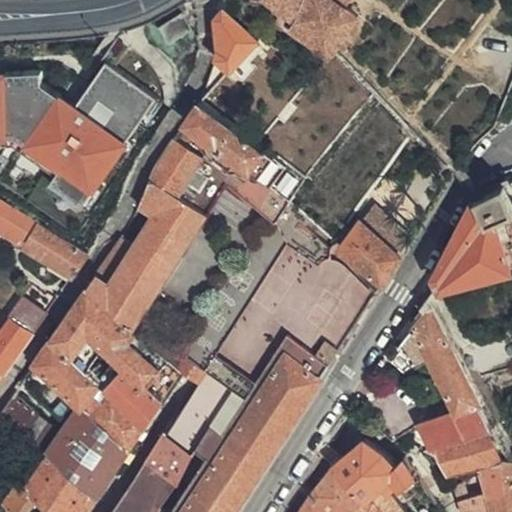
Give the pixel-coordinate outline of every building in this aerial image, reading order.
[(303,2),(300,0),(280,0),(276,6),(295,20),(303,2)] [(329,57),(361,18),(336,0),(300,0),(303,2),(295,20),(320,38),(314,46),(329,57)] [(261,38),(220,3),(217,9),(220,12),(217,18),(220,48),(218,57),(232,69),(261,38)] [(194,29),(185,14),(163,26),(172,42),(194,29)] [(154,96),(105,64),(75,105),(126,141),(154,96)] [(43,82),(42,66),(0,68),(0,148),(20,162),(64,98),(43,82)] [(20,162),(81,205),(126,141),(75,105),(64,98),(20,162)] [(309,179),(203,99),(188,122),(212,142),(208,148),(238,171),(242,165),(291,204),(309,179)] [(206,159),(178,139),(160,165),(140,204),(155,214),(135,244),(123,261),(112,253),(90,284),(111,304),(134,326),(137,320),(209,213),(181,195),(206,159)] [(234,176),(238,171),(208,148),(204,153),(234,176)] [(232,178),(206,159),(181,195),(209,213),(227,186),(232,178)] [(511,200),(505,185),(478,198),(438,275),(444,286),(511,268),(511,200)] [(36,220),(0,197),(0,224),(5,228),(3,231),(22,242),(36,220)] [(337,244),(290,206),(276,227),(187,354),(208,367),(206,371),(254,403),(287,353),(296,358),(305,344),(289,333),(256,379),(217,354),(287,247),(318,267),(322,261),(327,258),(333,257),(336,258),(332,249),(337,244)] [(395,222),(380,212),(365,227),(384,239),(395,222)] [(388,281),(407,252),(406,252),(417,236),(395,222),(384,239),(365,227),(363,227),(342,248),(388,281)] [(27,245),(74,275),(77,271),(90,253),(41,223),(27,245)] [(135,244),(123,236),(112,253),(123,261),(135,244)] [(187,354),(173,344),(167,353),(184,366),(188,370),(197,377),(162,432),(192,454),(216,418),(235,430),(180,511),(231,511),(342,347),(381,291),(336,258),(333,257),(327,258),(322,261),(318,267),(317,274),(319,279),(309,277),(305,344),(296,358),(287,353),(254,403),(206,371),(208,367),(187,354)] [(111,304),(90,284),(82,295),(51,340),(73,358),(90,334),(107,350),(91,373),(101,383),(118,397),(145,420),(184,366),(167,353),(137,328),(134,326),(111,304)] [(0,327),(0,365),(5,369),(51,306),(27,289),(0,327)] [(488,402),(426,297),(419,311),(412,322),(416,328),(403,345),(414,366),(433,359),(462,412),(479,405),(488,402)] [(173,344),(137,320),(134,326),(137,328),(167,353),(173,344)] [(73,358),(51,340),(35,363),(33,365),(82,405),(83,406),(101,383),(91,373),(73,358)] [(129,443),(145,420),(118,397),(101,383),(83,406),(103,422),(129,443)] [(57,428),(16,391),(0,413),(0,415),(42,449),(57,428)] [(83,406),(82,405),(47,453),(69,471),(103,422),(83,406)] [(426,425),(437,447),(493,429),(479,405),(462,412),(456,414),(445,418),(426,425)] [(442,412),(445,418),(456,414),(454,408),(442,412)] [(42,449),(0,415),(0,449),(31,475),(47,453),(42,449)] [(95,491),(129,443),(103,422),(69,471),(95,491)] [(493,429),(437,447),(448,472),(486,463),(508,458),(493,429)] [(192,454),(162,432),(158,438),(128,482),(160,503),(168,490),(192,454)] [(393,491),(415,471),(404,455),(398,462),(382,448),(363,439),(334,464),(361,499),(382,477),(393,491)] [(69,471),(47,453),(31,475),(27,481),(21,476),(5,493),(21,511),(22,511),(37,490),(55,505),(50,511),(81,511),(95,491),(69,471)] [(511,463),(508,458),(486,463),(491,490),(495,511),(496,511),(511,508),(511,463)] [(347,511),(361,499),(334,464),(333,465),(313,490),(330,511),(347,511)] [(408,511),(393,491),(382,477),(361,499),(371,511),(408,511)] [(465,481),(453,485),(458,498),(470,495),(465,481)] [(160,503),(128,482),(108,511),(174,511),(171,509),(160,503)] [(179,497),(168,490),(160,503),(171,509),(179,497)] [(330,511),(313,490),(311,494),(298,511),(330,511)] [(495,511),(491,490),(470,495),(458,498),(463,511),(495,511)] [(371,511),(361,499),(347,511),(371,511)]
